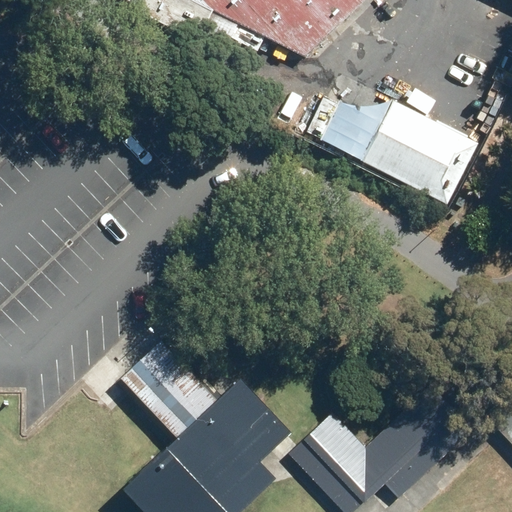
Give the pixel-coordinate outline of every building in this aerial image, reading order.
[(125,0),(134,9),(291,55),(354,0),(125,0)] [(471,153),(382,105),(353,160),(442,208),(471,153)] [(180,438),(126,490),(146,511),(231,511),(275,472),(258,462),(295,427),(246,375),(218,402),(160,341),(122,376),(180,438)] [(309,440),(296,453),(350,509),(382,478),(399,496),(469,429),(427,385),(368,441),(334,406),(304,435),(309,440)] [(511,391),(490,412),(511,435),(511,391)]
